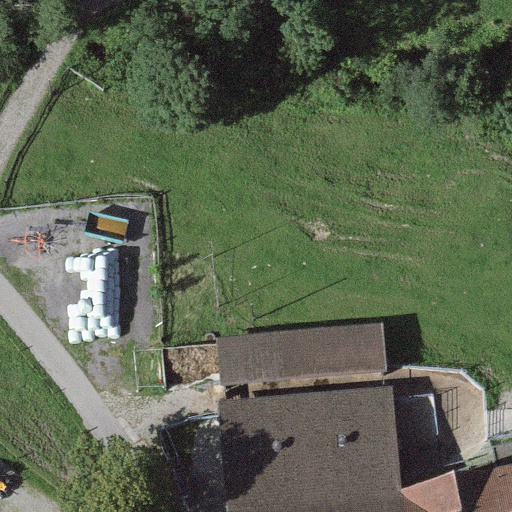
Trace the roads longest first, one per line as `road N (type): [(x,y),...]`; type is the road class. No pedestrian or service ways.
road 1 (track): [(0,295),(151,511)]
road 2 (track): [(0,153),(72,26),(114,0)]
